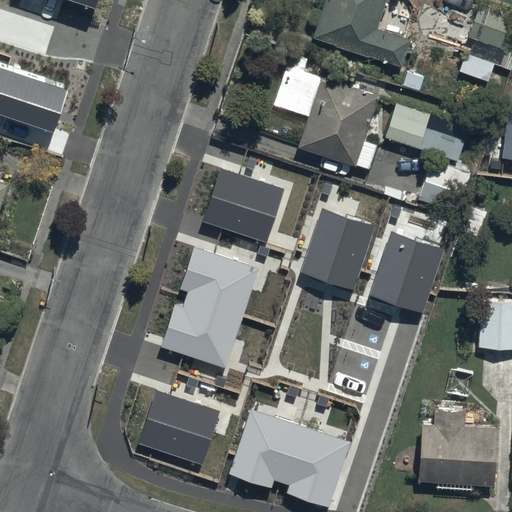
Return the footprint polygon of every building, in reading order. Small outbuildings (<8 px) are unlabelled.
[(383,0),(319,0),(311,30),(400,56),(407,32),(377,23),(383,0)] [(507,47),(511,32),(511,12),(475,1),(465,34),(507,47)] [(495,60),(465,49),(458,68),(488,79),(495,60)] [(0,114),(54,133),(68,90),(0,67),(0,114)] [(375,87),(318,68),(292,141),(349,161),(375,87)] [(511,91),(509,92),(502,158),(511,159),(511,91)] [(428,112),(397,100),(385,134),(416,145),(428,112)] [(468,172),(430,158),(417,197),(455,210),(468,172)] [(222,169),(204,222),(266,242),(284,189),(222,169)] [(375,226),(323,208),(300,273),(353,291),(375,226)] [(444,249),(392,231),(369,295),(422,313),(444,249)] [(260,269),(194,247),(180,289),(188,292),(183,307),(174,304),(160,348),(226,370),(260,269)] [(511,299),(479,299),(478,345),(511,345),(511,299)] [(219,412),(156,391),(138,444),(201,465),(219,412)] [(351,443),(250,409),(229,473),(271,488),(274,480),(289,485),(286,493),(329,507),(351,443)] [(494,421),(416,414),(411,472),(488,479),(494,421)]
